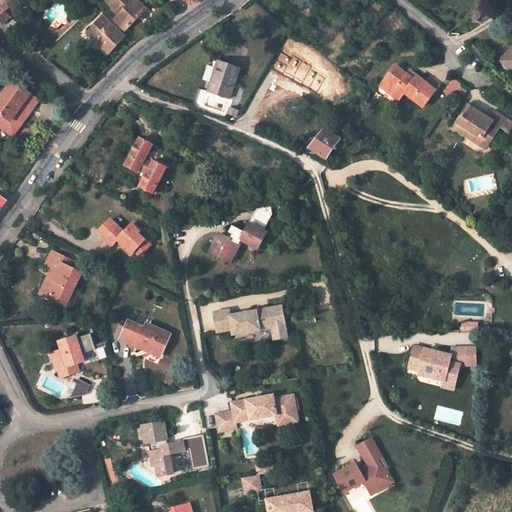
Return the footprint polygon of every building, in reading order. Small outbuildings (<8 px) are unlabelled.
[(0,0),(0,11),(12,0),(0,0)] [(105,0),(116,10),(111,15),(122,25),(140,7),(132,0),(105,0)] [(469,18),(474,22),(482,15),(477,11),(469,18)] [(100,12),(83,29),(104,49),(121,31),(100,12)] [(511,52),(502,63),(511,72),(511,52)] [(206,82),(203,89),(224,97),(235,67),(214,59),(211,67),(204,64),(198,78),(206,82)] [(413,81),(407,77),(397,69),(385,83),(392,89),(388,94),(399,103),(405,95),(423,110),(437,93),(416,77),(413,81)] [(407,77),(413,81),(416,77),(411,73),(407,77)] [(0,127),(12,136),(32,108),(24,103),(30,94),(12,81),(0,98),(0,114),(0,127)] [(385,83),(380,89),(388,94),(392,89),(385,83)] [(463,90),(456,84),(446,96),(454,102),(463,90)] [(38,100),(30,94),(24,103),(32,108),(38,100)] [(235,118),(238,113),(228,110),(227,115),(235,118)] [(492,123),(471,110),(457,132),(482,148),(486,142),(491,145),(501,130),(510,136),(511,132),(511,125),(496,116),(492,123)] [(338,150),(344,142),(325,130),(312,150),(323,157),(331,145),(338,150)] [(491,145),(486,142),(482,148),(487,151),(491,145)] [(162,175),(149,170),(148,172),(140,168),(147,152),(135,147),(124,174),(135,179),(134,181),(143,185),(141,188),(138,195),(151,201),(154,194),(162,175)] [(81,193),(85,185),(73,179),(69,187),(81,193)] [(213,254),(233,262),(243,239),(261,246),(268,229),(265,227),(273,215),(268,210),(256,207),(245,230),(233,225),(230,232),(235,234),(232,239),(228,237),(221,234),(213,254)] [(121,251),(129,257),(134,252),(140,256),(148,247),(134,236),(137,232),(129,225),(121,235),(106,223),(95,236),(110,248),(115,242),(123,249),(121,251)] [(49,303),(59,308),(63,300),(68,302),(82,276),(80,276),(74,272),(72,272),(76,265),(52,253),(44,268),(55,274),(51,282),(47,280),(40,293),(51,298),(49,303)] [(83,270),(76,267),(74,272),(80,276),(83,270)] [(51,298),(40,293),(38,297),(49,303),(51,298)] [(63,300),(59,308),(64,310),(68,302),(63,300)] [(228,311),(213,314),(217,334),(232,331),(232,336),(272,329),(274,340),(287,338),(282,312),(269,314),(268,310),(229,317),(228,311)] [(158,359),(168,337),(143,326),(141,330),(125,323),(117,341),(136,350),(138,346),(146,350),(145,353),(158,359)] [(71,338),(56,344),(58,351),(47,354),(56,380),(76,372),(74,366),(80,364),(78,356),(91,351),(86,336),(72,341),(71,338)] [(431,354),(415,350),(410,371),(421,374),(420,377),(446,384),(447,380),(457,383),(461,369),(478,369),(478,351),(453,351),(451,359),(437,356),(437,358),(431,356),(431,354)] [(73,394),(86,398),(89,383),(76,380),(73,394)] [(455,393),(457,383),(447,380),(446,384),(444,390),(455,393)] [(218,434),(236,430),(235,424),(276,417),(278,428),(298,424),(293,397),(273,401),(273,397),(231,405),(232,413),(215,416),(218,434)] [(140,428),(144,446),(147,445),(151,467),(155,467),(157,477),(171,475),(168,455),(182,453),(183,460),(191,458),(189,442),(165,446),(162,424),(140,428)] [(382,457),(372,438),(358,445),(369,466),(365,468),(366,470),(362,473),(357,464),(336,476),(345,493),(365,482),(372,496),(394,483),(392,479),(389,472),(388,473),(386,468),(379,472),(373,462),(382,457)] [(388,467),(382,457),(373,462),(379,472),(386,468),(388,467)] [(273,475),(271,466),(256,469),(258,478),(273,475)] [(260,494),(257,478),(241,481),(244,496),(260,494)] [(311,511),(308,495),(265,503),(267,511),(311,511)]
